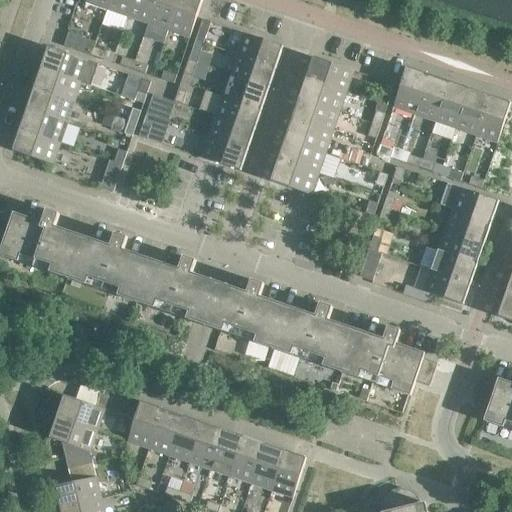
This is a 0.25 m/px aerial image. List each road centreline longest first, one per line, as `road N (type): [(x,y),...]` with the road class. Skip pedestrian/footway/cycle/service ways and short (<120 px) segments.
road 1 (unclassified): [(473,332),(228,254)]
road 2 (unclassified): [(228,254),(308,19)]
road 3 (unclassified): [(228,254),(0,179)]
road 4 (unclassified): [(308,19),(511,85)]
road 5 (unclassified): [(0,125),(43,0)]
